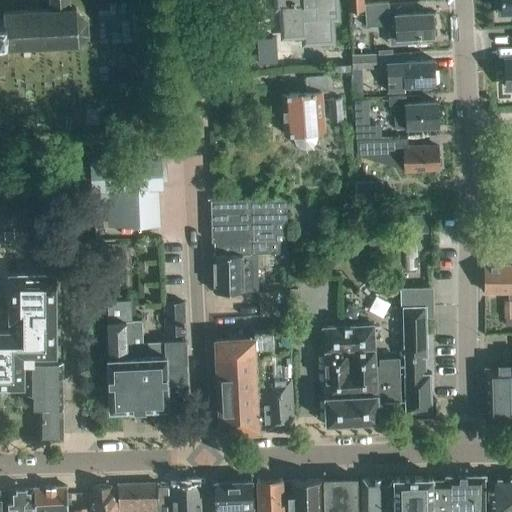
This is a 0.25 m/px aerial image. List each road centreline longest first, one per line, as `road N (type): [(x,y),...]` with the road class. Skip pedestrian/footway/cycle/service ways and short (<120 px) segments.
road 1 (tertiary): [(200,461),(181,0)]
road 2 (residential): [(467,453),(462,0)]
road 3 (secondary): [(467,453),(200,461)]
road 4 (secondary): [(0,467),(200,461)]
